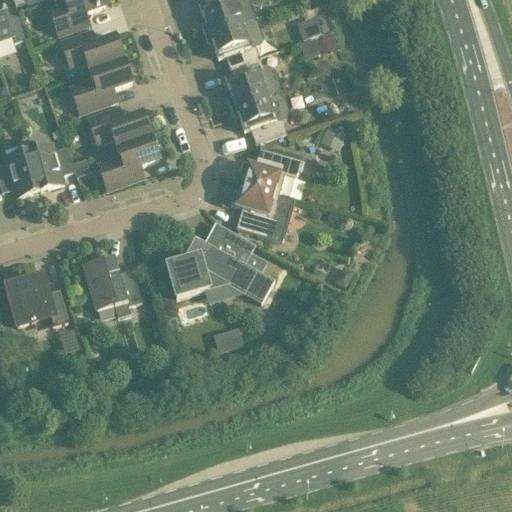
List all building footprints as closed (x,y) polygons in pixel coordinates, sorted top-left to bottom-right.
[(56,43),(83,33),(90,31),(85,18),(109,10),(104,0),(85,0),(46,14),(56,43)] [(203,0),(207,10),(199,13),(204,28),(200,29),(204,40),(255,22),(247,0),(203,0)] [(7,24),(0,4),(0,44),(12,40),(14,47),(26,43),(18,20),(7,24)] [(304,42),(325,37),(320,19),(299,24),(304,42)] [(217,64),(225,61),(229,72),(258,62),(255,52),(259,50),(263,44),(255,22),(204,40),(208,51),(212,49),(217,64)] [(68,76),(87,70),(89,76),(123,64),(114,40),(95,46),(91,35),(58,46),(68,76)] [(322,57),(337,52),(332,38),(317,43),(322,57)] [(233,83),(225,86),(230,101),(226,102),(230,113),(278,96),(279,92),(279,85),(277,79),(273,74),(267,70),(262,72),(258,62),(229,72),(233,83)] [(117,108),(116,106),(112,95),(132,88),(123,64),(89,76),(92,84),(67,92),(78,122),(117,108)] [(5,89),(0,90),(0,101),(8,99),(5,89)] [(255,145),(285,135),(281,126),(286,124),(287,117),(287,111),(284,104),(281,100),(277,97),(278,96),(230,113),(234,124),(238,122),(243,137),(251,134),(255,145)] [(118,112),(88,122),(85,123),(95,152),(114,145),(116,152),(150,140),(142,116),(122,123),(118,112)] [(329,129),(323,142),(341,151),(347,137),(329,129)] [(150,140),(116,152),(121,166),(104,171),(112,194),(144,182),(140,171),(159,164),(150,140)] [(61,193),(63,189),(61,180),(74,176),(65,152),(54,156),(52,148),(28,155),(39,195),(53,191),(54,195),(61,193)] [(259,153),(254,170),(242,166),(238,180),(243,181),(240,189),(278,200),(284,180),(295,183),(301,165),(259,153)] [(26,203),(25,199),(39,195),(28,155),(4,162),(6,170),(0,171),(0,192),(1,197),(13,194),(15,202),(20,205),(26,203)] [(79,180),(91,176),(86,162),(74,166),(79,180)] [(281,247),(294,204),(278,200),(240,189),(238,196),(233,195),(229,209),(241,212),(235,233),(281,247)] [(208,294),(226,289),(244,299),(261,309),(274,285),(261,279),(267,267),(250,258),(255,249),(232,237),(222,256),(199,244),(188,265),(167,271),(176,303),(208,294)] [(97,314),(114,309),(118,322),(130,318),(128,310),(142,307),(133,277),(120,281),(114,261),(101,265),(101,266),(84,271),(97,314)] [(355,277),(344,271),(336,286),(347,292),(355,277)] [(18,331),(34,326),(37,336),(67,328),(58,298),(48,301),(43,282),(7,293),(18,331)] [(179,334),(176,322),(169,324),(173,336),(179,334)] [(267,336),(265,328),(256,331),(259,339),(267,336)] [(242,331),(217,336),(221,354),(246,349),(242,331)] [(63,334),(65,355),(80,354),(78,333),(63,334)]
